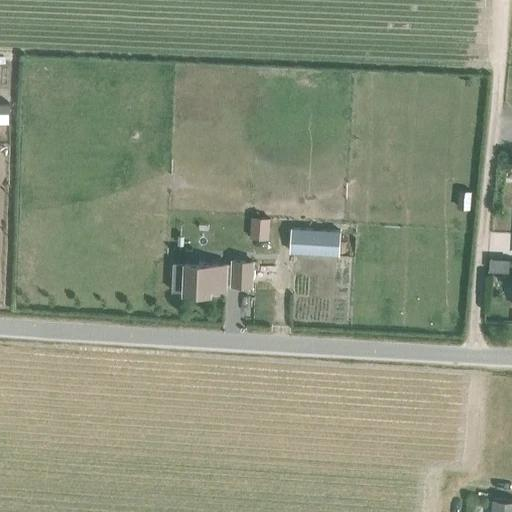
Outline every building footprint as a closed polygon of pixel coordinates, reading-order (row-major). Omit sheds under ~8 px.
[(0,115),(11,116),(10,101),(0,101),(0,115)] [(251,216),(250,236),(258,237),(258,227),(264,227),(265,217),(251,216)] [(338,253),(340,229),(292,227),(290,251),(338,253)] [(491,256),(490,269),(509,270),(510,257),(491,256)] [(232,263),(185,261),(184,290),(210,292),(211,286),(225,287),(226,283),(251,284),(252,260),(233,259),(232,263)] [(511,511),(511,500),(492,499),(491,511),(511,511)]
